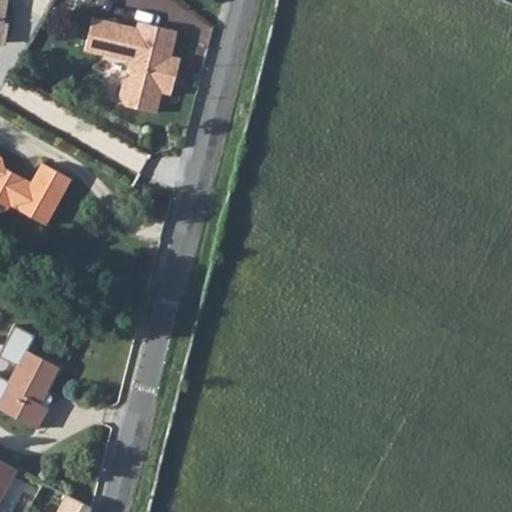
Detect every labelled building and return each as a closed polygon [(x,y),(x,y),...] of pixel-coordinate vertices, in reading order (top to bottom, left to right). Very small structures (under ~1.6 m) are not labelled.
[(0,0),(0,36),(8,38),(11,20),(7,18),(9,0),(0,0)] [(161,111),(166,91),(169,79),(178,81),(185,56),(176,54),(183,28),(147,19),(146,25),(97,13),(87,46),(129,57),(137,71),(128,76),(123,93),(131,103),(161,111)] [(175,93),(178,81),(169,79),(166,91),(175,93)] [(0,208),(3,210),(11,207),(13,203),(49,223),(74,177),(46,160),(33,184),(26,180),(28,176),(4,161),(7,157),(0,151),(0,208)] [(14,338),(2,362),(12,367),(23,342),(14,338)] [(23,342),(12,367),(16,369),(13,375),(45,392),(60,362),(23,342)] [(45,392),(13,375),(0,399),(0,404),(39,425),(50,403),(41,398),(45,392)] [(0,493),(16,464),(0,455),(0,493)] [(59,492),(50,511),(87,511),(89,508),(59,492)]
